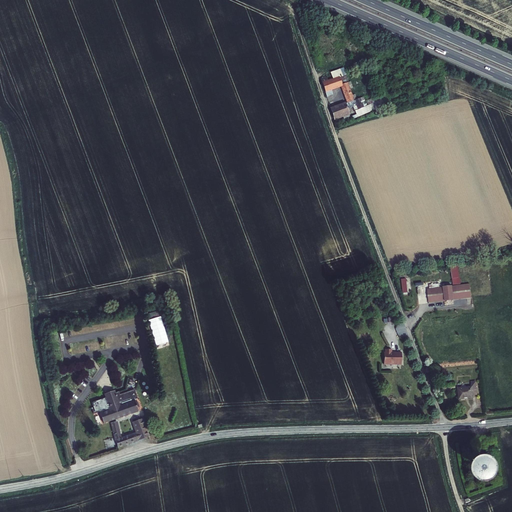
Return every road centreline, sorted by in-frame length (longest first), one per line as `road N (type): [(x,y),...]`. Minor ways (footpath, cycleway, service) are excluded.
road 1 (secondary): [(0,489),(219,434),(443,427)]
road 2 (unclassified): [(443,427),(294,16)]
road 3 (motorway): [(329,0),(511,80)]
road 4 (motorway): [(511,64),(365,0)]
